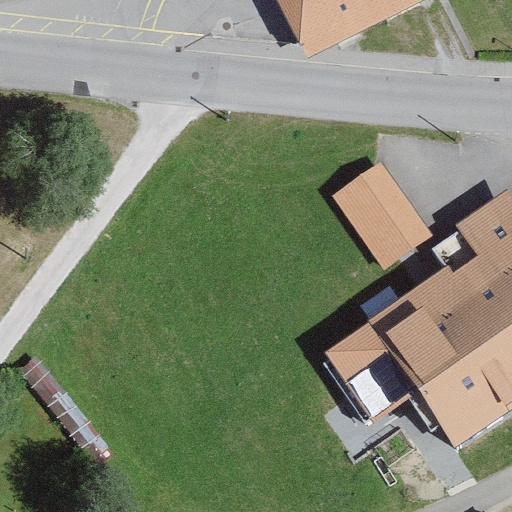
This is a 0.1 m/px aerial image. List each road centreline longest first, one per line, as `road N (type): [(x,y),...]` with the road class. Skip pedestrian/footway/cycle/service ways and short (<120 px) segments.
road 1 (unclassified): [(511,104),(94,67)]
road 2 (track): [(0,339),(196,78)]
